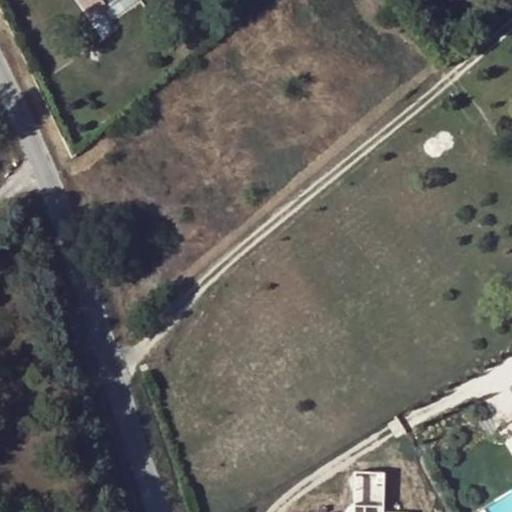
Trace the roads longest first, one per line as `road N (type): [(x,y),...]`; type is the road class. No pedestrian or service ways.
road 1 (residential): [(511,24),(174,310),(120,373)]
road 2 (unclassified): [(41,161),(120,373)]
road 3 (unclassified): [(120,373),(162,511)]
